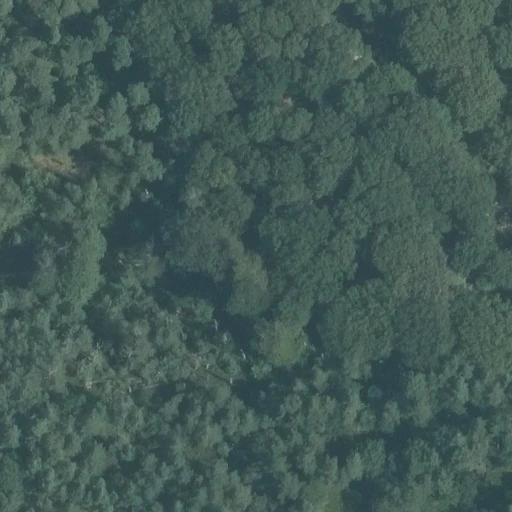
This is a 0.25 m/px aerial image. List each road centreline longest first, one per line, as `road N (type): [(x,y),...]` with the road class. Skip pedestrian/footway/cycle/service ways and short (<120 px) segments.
road 1 (track): [(425,251),(0,298)]
road 2 (track): [(322,0),(425,251)]
road 3 (track): [(511,370),(425,251)]
